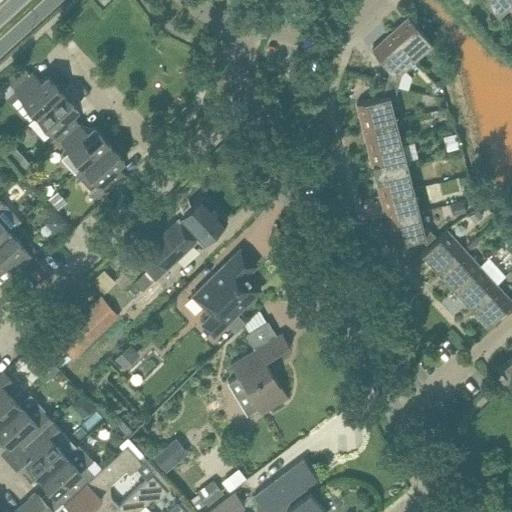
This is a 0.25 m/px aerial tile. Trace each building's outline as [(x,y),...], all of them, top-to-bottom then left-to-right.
[(486,0),(498,12),(511,0),(486,0)] [(431,40),(408,15),(390,32),(413,57),(431,40)] [(372,49),(375,52),(391,69),(390,70),(386,82),(398,85),(401,73),(399,70),(413,57),(390,32),(372,49)] [(6,80),(14,88),(37,114),(58,94),(62,90),(47,74),(40,80),(32,71),(29,74),(22,66),(6,80)] [(386,82),(383,93),(383,95),(356,102),(362,125),(395,117),(390,98),(394,97),(398,85),(386,82)] [(56,135),(48,142),(50,144),(53,141),(55,143),(79,122),(71,113),(77,107),(62,90),(58,94),(37,114),(29,122),(44,138),(52,130),(56,135)] [(401,140),(395,117),(362,125),(368,149),(401,140)] [(59,148),(64,144),(69,149),(61,157),(75,172),(105,144),(109,141),(93,124),(87,131),(79,122),(55,143),(59,148)] [(455,132),(443,135),(447,150),(459,146),(455,132)] [(407,164),(401,140),(368,149),(374,172),(407,164)] [(117,164),(124,158),(109,141),(105,144),(75,172),(98,197),(125,173),(117,164)] [(24,156),(16,163),(23,171),(31,164),(24,156)] [(437,179),(460,174),(457,161),(434,166),(437,179)] [(413,187),(407,164),(374,172),(380,196),(413,187)] [(470,174),(460,177),(463,189),(473,187),(470,174)] [(419,211),(413,187),(380,196),(386,219),(419,211)] [(202,193),(146,246),(166,268),(198,238),(202,242),(227,219),(202,193)] [(0,237),(9,229),(0,219),(0,209),(6,204),(0,197),(0,237)] [(386,219),(392,243),(420,236),(428,245),(437,237),(429,228),(424,229),(419,211),(386,219)] [(446,228),(437,237),(428,245),(421,251),(438,269),(463,246),(446,228)] [(13,272),(32,255),(9,229),(0,237),(0,267),(5,263),(13,272)] [(454,287),(479,264),(463,246),(438,269),(454,287)] [(257,264),(240,247),(192,294),(211,313),(202,322),(214,334),(261,288),(247,274),(257,264)] [(471,305),(496,282),(479,264),(454,287),(471,305)] [(154,278),(146,270),(135,280),(135,281),(143,289),(154,278)] [(511,300),(499,286),(496,282),(471,305),(487,323),(511,300)] [(73,358),(118,315),(99,295),(53,337),(73,358)] [(246,413),(257,406),(260,412),(270,406),(272,410),(285,402),(283,398),(288,395),(280,382),(279,383),(265,359),(289,344),(282,331),(277,335),(267,319),(245,332),(254,348),(230,362),(237,374),(227,381),(246,413)] [(139,353),(129,343),(113,358),(123,369),(139,353)] [(37,367),(46,358),(33,344),(24,352),(37,367)] [(511,355),(500,366),(508,375),(511,371),(511,355)] [(0,420),(20,402),(9,392),(7,389),(16,380),(6,368),(0,373),(0,420)] [(78,411),(87,411),(94,404),(83,393),(71,404),(78,411)] [(45,410),(35,419),(20,402),(0,420),(0,432),(9,443),(16,436),(24,445),(53,418),(45,410)] [(25,460),(40,477),(75,445),(68,437),(59,445),(51,437),(61,427),(53,418),(24,445),(32,454),(25,460)] [(75,445),(40,477),(53,491),(44,499),(51,507),(73,487),(68,482),(93,459),(78,442),(75,445)] [(126,467),(129,471),(141,460),(127,444),(63,502),(71,511),(108,511),(118,502),(110,493),(109,482),(126,467)] [(152,455),(165,471),(178,460),(165,444),(152,455)] [(257,497),(256,508),(267,510),(268,511),(326,511),(309,489),(304,492),(300,487),(316,475),(303,457),(254,494),(257,497)] [(239,466),(221,478),(229,488),(246,477),(239,466)] [(155,499),(167,488),(152,471),(118,502),(108,511),(135,511),(135,510),(152,495),(155,499)] [(200,498),(206,506),(223,494),(217,486),(200,498)] [(39,511),(49,511),(53,509),(51,507),(44,499),(36,490),(27,499),(39,511)] [(231,511),(244,503),(235,491),(206,511),(231,511)] [(188,511),(178,500),(164,511),(188,511)] [(29,511),(22,503),(12,511),(29,511)]
